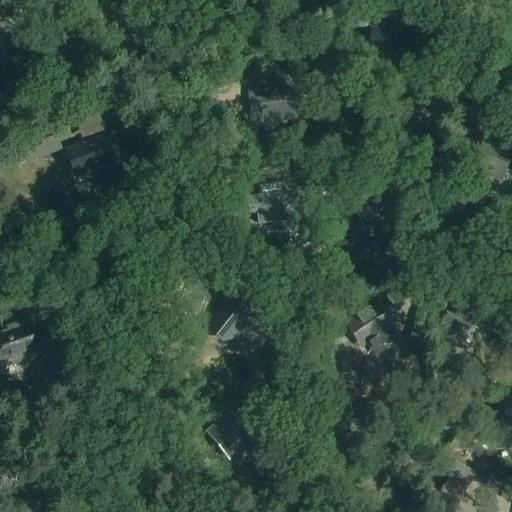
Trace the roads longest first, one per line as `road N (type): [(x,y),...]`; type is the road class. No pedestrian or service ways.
road 1 (track): [(80,0),(180,139),(240,243),(263,259),(337,265)]
road 2 (track): [(353,511),(339,476),(270,383)]
